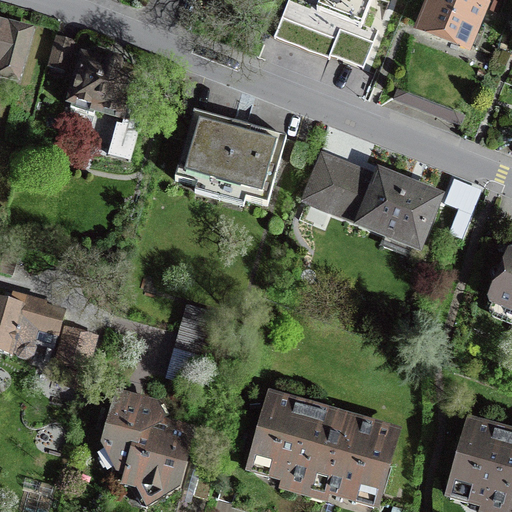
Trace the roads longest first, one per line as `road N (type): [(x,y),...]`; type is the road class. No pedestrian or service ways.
road 1 (residential): [(49,0),(511,180)]
road 2 (residential): [(141,385),(153,342),(0,288)]
